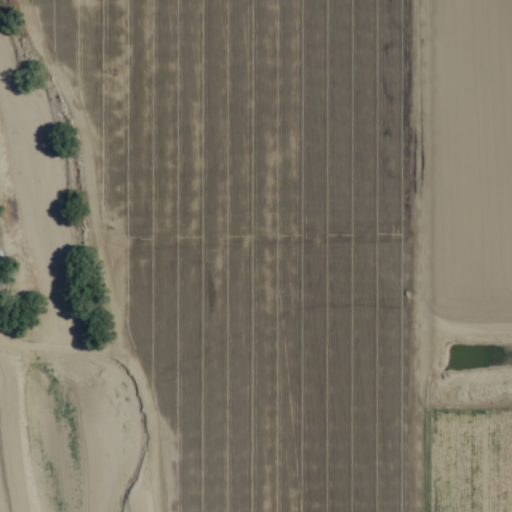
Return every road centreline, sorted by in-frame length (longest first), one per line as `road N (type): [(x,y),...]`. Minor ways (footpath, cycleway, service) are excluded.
road 1 (track): [(511,320),(0,316)]
road 2 (residential): [(383,0),(380,511)]
